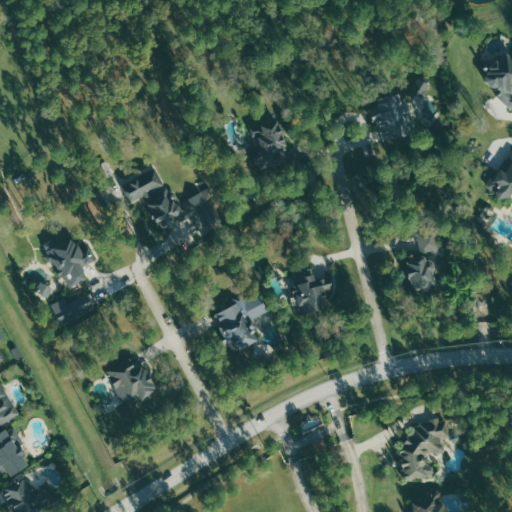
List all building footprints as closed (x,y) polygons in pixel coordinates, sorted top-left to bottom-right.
[(511,109),(511,53),(510,56),(506,52),(483,77),(501,93),(498,96),(511,109)] [(401,93),(381,97),(378,108),(372,109),(376,128),(382,130),(384,141),(408,135),(413,119),(418,118),(430,82),(416,77),(405,110),(401,93)] [(293,161),(279,119),(253,127),(262,154),(256,156),(261,171),(293,161)] [(511,148),(488,189),(508,201),(511,193),(511,148)] [(209,189),(179,203),(170,184),(165,186),(156,168),(123,185),(132,203),(144,197),(161,232),(192,217),(200,234),(225,222),(209,189)] [(442,249),(439,230),(418,233),(421,252),(442,249)] [(88,278),(82,267),(95,260),(87,245),(79,250),(72,236),(56,245),(53,239),(43,244),(61,277),(64,276),(70,287),(88,278)] [(438,288),(429,250),(405,256),(415,294),(438,288)] [(296,278),(298,290),(297,291),(301,314),(327,310),(325,296),(334,294),(331,277),(316,280),(315,275),(296,278)] [(66,297),(51,305),(63,328),(98,310),(90,292),(69,303),(66,297)] [(269,311),(260,294),(249,300),(245,292),(233,298),(236,303),(213,315),(229,347),(231,345),(234,352),(260,339),(251,320),(269,311)] [(106,369),(126,408),(158,391),(143,363),(133,369),(127,358),(106,369)] [(0,425),(20,414),(3,384),(0,385),(0,425)] [(405,481),(433,475),(428,455),(445,451),(443,439),(451,438),(446,417),(413,425),(416,439),(397,443),(405,481)] [(32,463),(11,427),(0,433),(0,470),(3,468),(9,477),(32,463)] [(1,485),(10,511),(27,511),(55,503),(49,484),(33,490),(29,476),(1,485)] [(444,511),(442,492),(440,491),(421,494),(420,500),(412,501),(413,511),(444,511)]
